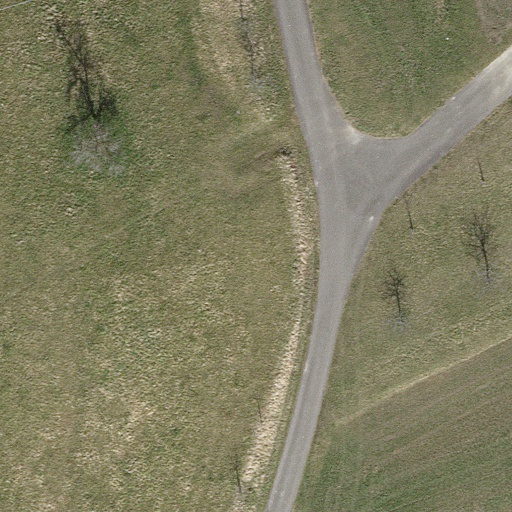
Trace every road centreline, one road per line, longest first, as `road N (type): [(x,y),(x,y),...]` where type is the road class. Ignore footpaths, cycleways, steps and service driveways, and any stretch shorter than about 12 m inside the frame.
road 1 (track): [(290,0),(349,236),(306,465),(289,511)]
road 2 (track): [(511,72),(349,236)]
